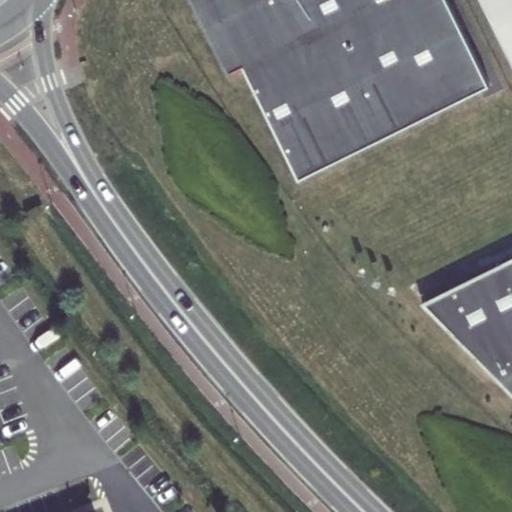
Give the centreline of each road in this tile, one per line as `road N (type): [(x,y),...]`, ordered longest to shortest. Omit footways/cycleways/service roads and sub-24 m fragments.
road 1 (secondary): [(113,224),(212,354),(362,511)]
road 2 (secondary): [(113,224),(54,91),(42,0)]
road 3 (secondary): [(0,90),(113,224)]
